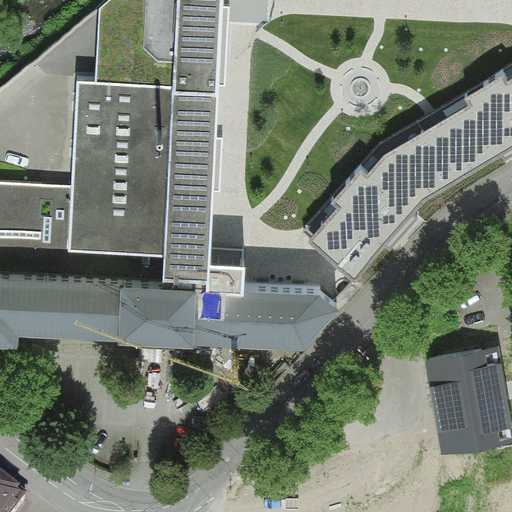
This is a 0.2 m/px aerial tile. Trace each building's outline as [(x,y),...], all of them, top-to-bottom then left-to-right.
[(145,10),(144,0),(102,0),(98,77),(172,81),(174,48),(157,48),(143,34),(145,10)] [(174,48),(176,0),(144,0),(145,10),(143,34),(157,48),(174,48)] [(176,0),(174,48),(172,81),(162,275),(205,277),(206,252),(218,0),(176,0)] [(342,199),(312,234),(356,277),(422,196),(511,142),(511,74),(509,76),(504,68),(465,91),(470,99),(437,117),(387,148),(368,169),(362,164),(336,194),(342,199)] [(98,77),(80,76),(75,180),(70,270),(162,275),(172,81),(98,77)] [(0,266),(70,270),(75,180),(0,175),(0,266)] [(327,291),(318,282),(244,278),(245,254),(206,252),(205,277),(162,275),(70,270),(0,266),(0,334),(20,336),(21,322),(159,329),(283,335),(300,336),(336,300),(335,299),(327,291)] [(481,345),(429,354),(445,445),(496,436),(494,424),(508,422),(497,356),(484,358),(481,345)] [(396,511),(402,471),(331,462),(324,511),(396,511)] [(511,511),(511,478),(455,472),(450,511),(511,511)] [(0,511),(8,511),(18,500),(0,485),(0,511)]
